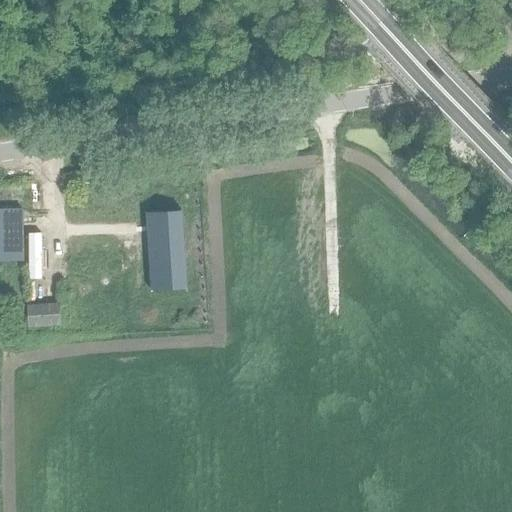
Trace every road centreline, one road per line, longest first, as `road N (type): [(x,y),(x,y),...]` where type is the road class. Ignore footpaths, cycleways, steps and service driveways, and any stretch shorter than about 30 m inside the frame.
road 1 (tertiary): [(0,151),(511,79)]
road 2 (trunk): [(511,161),(358,0)]
